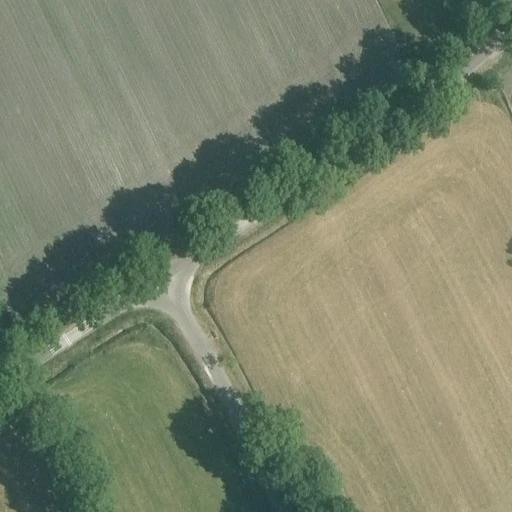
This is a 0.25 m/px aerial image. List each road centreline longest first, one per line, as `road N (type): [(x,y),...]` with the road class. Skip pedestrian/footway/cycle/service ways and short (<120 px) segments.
road 1 (unclassified): [(159,279),(396,120),(511,29)]
road 2 (unclassified): [(283,511),(226,392),(159,279)]
road 3 (unclassified): [(0,385),(159,279)]
